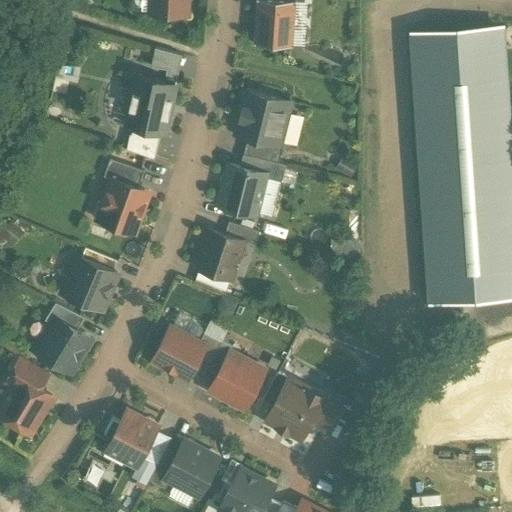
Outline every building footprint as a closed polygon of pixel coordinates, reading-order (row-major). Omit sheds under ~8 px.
[(150,0),(150,12),(187,14),(187,0),(150,0)] [(256,0),(254,43),(284,45),(285,30),(293,31),(295,0),(256,0)] [(432,299),(511,292),(511,207),(500,28),(414,33),(432,299)] [(182,53),(155,46),(151,64),(167,68),(166,72),(177,75),(182,53)] [(175,84),(136,76),(134,89),(128,88),(124,110),(129,111),(126,124),(133,125),(161,131),(165,132),(175,84)] [(290,101),(247,90),(236,133),(248,136),(274,142),(275,140),(278,126),(286,128),(289,113),(288,112),(290,101)] [(161,131),(133,125),(131,133),(159,139),(161,131)] [(131,133),(130,133),(126,148),(155,158),(159,139),(131,133)] [(274,142),(248,136),(243,154),(244,154),(278,163),(279,162),(283,142),(275,140),(274,142)] [(278,163),(244,154),(241,166),(266,172),(265,177),(281,181),(286,164),(279,162),(278,163)] [(144,169),(110,157),(104,175),(111,178),(111,177),(138,186),(144,169)] [(241,166),(229,163),(219,205),(256,214),(265,177),(266,172),(241,166)] [(138,186),(111,177),(111,178),(103,201),(98,200),(92,215),(97,217),(97,218),(134,232),(149,190),(138,186)] [(259,231),(229,221),(224,234),(243,240),(243,241),(254,245),(259,231)] [(224,234),(209,229),(197,267),(199,268),(220,275),(230,278),(231,278),(243,241),(243,240),(224,234)] [(118,259),(85,245),(81,256),(114,270),(118,259)] [(81,256),(79,256),(73,259),(67,273),(68,276),(62,292),(102,308),(118,272),(114,270),(81,256)] [(220,275),(199,268),(195,281),(215,289),(220,275)] [(230,278),(220,275),(215,289),(225,293),(230,278)] [(84,316),(56,302),(45,319),(52,323),(56,316),(77,329),(84,316)] [(77,329),(56,316),(52,323),(43,337),(40,335),(32,347),(42,352),(41,353),(70,370),(90,337),(77,329)] [(199,341),(170,326),(152,359),(188,378),(194,367),(199,356),(197,355),(201,348),(204,343),(199,341)] [(221,341),(204,332),(199,341),(204,343),(201,348),(213,355),(217,349),(221,341)] [(232,345),(221,340),(221,341),(217,349),(227,354),(230,350),(232,345)] [(199,356),(194,367),(204,373),(207,368),(213,355),(201,348),(197,355),(199,356)] [(227,354),(217,349),(213,355),(207,368),(217,374),(227,354)] [(265,369),(230,350),(227,354),(217,374),(209,389),(245,408),(265,369)] [(49,372),(21,355),(7,379),(13,382),(18,374),(40,387),(49,372)] [(277,371),(262,399),(273,405),(288,376),(277,371)] [(40,387),(18,374),(13,382),(0,404),(0,416),(0,418),(9,423),(14,422),(30,432),(52,395),(40,387)] [(341,405),(288,376),(273,405),(266,419),(278,425),(277,427),(278,427),(279,426),(288,431),(287,432),(288,432),(289,431),(301,437),(312,416),(330,426),(341,405)] [(158,425),(127,409),(106,449),(137,465),(142,455),(156,428),(158,425)] [(173,433),(179,422),(166,416),(160,427),(173,433)] [(156,428),(142,455),(146,456),(157,462),(166,445),(171,436),(156,428)] [(218,457),(184,439),(177,451),(173,459),(175,460),(170,470),(166,477),(169,479),(199,494),(218,457)] [(177,451),(166,445),(157,462),(170,470),(175,460),(173,459),(177,451)] [(157,462),(146,456),(136,474),(139,476),(136,483),(144,487),(149,478),(157,462)] [(170,470),(157,462),(149,478),(165,487),(169,479),(166,477),(170,470)] [(273,486),(240,468),(219,507),(221,511),(259,511),(268,497),(273,486)] [(268,497),(259,511),(275,511),(280,503),(268,497)] [(294,511),(297,507),(282,500),(280,503),(275,511),(294,511)] [(323,511),(301,500),(297,507),(294,511),(323,511)]
